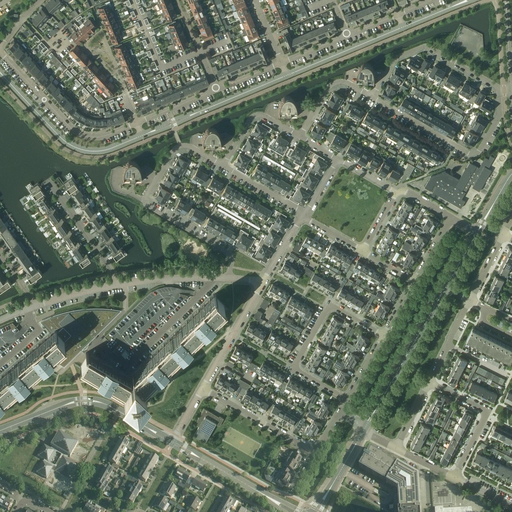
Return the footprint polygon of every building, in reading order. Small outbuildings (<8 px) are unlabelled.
[(53,13),(58,9),(50,0),(50,1),(45,5),(53,13)] [(50,0),(58,9),(59,10),(64,6),(59,0),(51,0),(50,0)] [(166,0),(157,4),(159,10),(171,5),(169,0),(166,0)] [(245,1),(244,1),(243,0),(233,4),(236,10),(246,6),(245,3),(245,2),(245,1)] [(271,7),(272,7),(273,9),(272,10),(282,6),(279,0),(271,4),(271,5),(271,6),(271,7)] [(388,8),(386,4),(388,3),(386,0),(378,0),(380,3),(383,11),(389,9),(389,8),(388,8)] [(380,3),(375,5),(379,14),(379,13),(383,11),(380,3)] [(101,15),(113,10),(112,7),(110,8),(108,5),(106,6),(105,4),(100,6),(101,8),(98,9),(101,15)] [(191,8),(193,13),(202,9),(200,4),(190,8),(191,8)] [(161,13),(162,15),(174,10),(171,5),(159,10),(161,9),(163,12),(161,13)] [(375,5),(370,6),(374,15),(378,13),(379,14),(375,5)] [(248,9),(247,9),(246,7),(247,6),(246,6),(236,10),(238,16),(249,12),(248,12),(249,11),(248,10),(248,9)] [(274,14),(275,15),(284,12),(282,6),(272,10),(273,10),(274,12),(274,13),(274,14)] [(370,6),(366,8),(369,17),(374,15),(370,6)] [(366,8),(361,10),(364,19),(369,17),(366,8)] [(36,14),(45,22),(45,21),(49,17),(41,9),(37,14),(36,14)] [(194,18),(204,14),(202,9),(193,13),(195,18),(194,18)] [(101,15),(103,20),(115,15),(113,10),(101,15)] [(176,16),(174,10),(162,15),(163,17),(165,17),(166,20),(169,19),(170,21),(174,19),(173,17),(176,16)] [(361,10),(356,12),(360,21),(364,19),(361,10)] [(249,13),(249,12),(238,16),(241,22),(251,18),(250,15),(250,14),(249,13)] [(276,18),(277,19),(278,21),(277,21),(287,17),(284,12),(275,15),(276,16),(275,17),(276,18)] [(350,12),(343,15),(346,22),(348,21),(350,24),(349,25),(355,23),(351,14),(350,12)] [(356,12),(351,14),(355,23),(360,21),(356,12)] [(45,22),(36,14),(36,15),(32,19),(34,21),(32,23),(36,26),(38,25),(40,27),(44,22),(45,22)] [(195,18),(197,23),(206,20),(204,14),(194,18),(195,18)] [(103,20),(105,26),(117,21),(116,18),(114,19),(113,16),(115,15),(103,20)] [(280,26),(280,27),(289,23),(287,17),(277,21),(277,22),(278,21),(279,24),(279,25),(279,26),(280,26)] [(88,18),(83,23),(91,32),(96,27),(94,25),(95,24),(92,21),(91,22),(88,18)] [(252,21),(251,19),(252,18),(251,18),(241,22),(243,28),(244,29),(254,24),(253,24),(254,24),(254,23),(254,22),(253,22),(253,21),(252,21)] [(337,30),(334,22),(336,21),(335,18),(328,21),(329,24),(332,32),(338,30),(338,29),(337,30)] [(199,29),(208,25),(206,20),(197,23),(199,28),(199,29)] [(117,21),(105,26),(108,31),(120,26),(118,23),(117,21)] [(168,30),(169,32),(181,27),(178,22),(176,23),(175,21),(170,23),(171,25),(168,26),(170,29),(168,30)] [(84,25),(80,28),(87,36),(91,32),(83,23),(84,25)] [(254,25),(254,24),(244,29),(243,28),(242,29),(244,35),(246,34),(246,35),(256,30),(255,28),(255,27),(255,26),(255,25),(254,25)] [(329,24),(324,26),(328,35),(328,34),(332,32),(329,24)] [(201,34),(211,30),(208,25),(199,29),(202,34),(201,34)] [(120,26),(108,31),(110,37),(122,32),(121,30),(120,26)] [(169,32),(171,38),(183,33),(181,27),(169,32)] [(75,31),(74,31),(83,40),(87,36),(80,28),(76,32),(75,31)] [(295,49),(295,48),(291,39),(287,28),(281,31),(289,49),(290,48),(291,50),(295,49)] [(213,36),(211,30),(201,34),(202,34),(204,39),(213,36)] [(258,33),(257,33),(256,31),(257,31),(257,30),(256,30),(246,35),(249,41),(259,37),(258,36),(259,35),(259,34),(258,34),(258,33)] [(83,40),(74,31),(70,35),(78,44),(83,40)] [(123,34),(122,32),(110,37),(112,42),(115,41),(116,43),(120,41),(120,39),(122,38),(121,35),(123,34)] [(171,38),(173,43),(185,38),(183,33),(171,38)] [(307,33),(302,35),(306,43),(311,41),(311,42),(307,33)] [(302,35),(298,37),(301,46),(302,46),(301,45),(306,43),(302,35)] [(298,37),(291,39),(295,48),(301,45),(301,46),(298,37)] [(185,38),(173,43),(174,46),(176,45),(178,48),(180,47),(181,49),(186,47),(185,45),(188,44),(185,38)] [(12,52),(21,44),(17,39),(16,41),(14,39),(10,43),(12,45),(8,48),(8,47),(8,48),(12,52)] [(255,42),(259,53),(263,61),(263,62),(268,60),(267,58),(268,57),(260,39),(255,42)] [(115,48),(117,54),(129,49),(127,43),(122,45),(121,43),(116,45),(117,47),(115,48)] [(12,52),(16,57),(26,48),(21,44),(12,52)] [(69,52),(73,57),(80,50),(76,46),(69,52)] [(26,48),(16,57),(20,61),(30,53),(26,48)] [(117,54),(119,60),(131,54),(129,49),(117,54)] [(73,57),(77,61),(84,54),(80,50),(73,57)] [(20,61),(25,65),(32,59),(34,57),(30,53),(20,61)] [(258,63),(263,61),(259,53),(255,54),(259,64),(259,63),(258,63)] [(77,61),(81,65),(88,58),(84,54),(77,61)] [(134,60),(133,58),(131,54),(119,60),(122,65),(134,60)] [(258,64),(259,64),(255,54),(250,56),(254,65),(258,63),(258,64)] [(249,67),(254,65),(250,56),(245,58),(249,67)] [(92,63),(88,58),(81,65),(85,69),(83,71),(92,63)] [(249,68),(249,67),(245,58),(241,60),(244,69),(249,67),(249,68)] [(25,65),(29,70),(36,63),(32,59),(25,65)] [(418,72),(419,70),(418,70),(423,62),(417,59),(416,62),(411,59),(410,59),(407,63),(408,63),(408,64),(412,67),(411,68),(418,72)] [(425,76),(429,69),(427,67),(430,62),(429,62),(430,61),(426,59),(425,60),(425,59),(423,62),(418,70),(419,70),(423,73),(423,74),(425,76)] [(122,65),(124,71),(136,66),(135,62),(134,60),(122,65)] [(241,60),(236,62),(240,71),(239,71),(244,69),(241,60)] [(29,70),(33,74),(40,67),(40,68),(42,66),(38,61),(36,63),(29,70)] [(239,71),(240,71),(236,62),(231,64),(235,73),(239,71)] [(83,71),(87,75),(96,67),(92,63),(83,71)] [(357,75),(357,77),(356,83),(357,83),(357,82),(362,83),(362,84),(363,84),(363,83),(368,83),(367,84),(368,84),(368,83),(374,84),(374,85),(375,79),(375,76),(375,74),(374,72),(374,71),(373,69),(372,67),(372,66),(371,65),(369,64),(368,64),(367,63),(366,64),(365,64),(364,64),(362,65),(361,66),(361,67),(360,68),(359,70),(358,72),(357,75)] [(231,64),(226,66),(230,75),(233,74),(235,73),(231,64)] [(225,77),(222,68),(217,70),(215,65),(211,67),(214,74),(218,73),(220,78),(219,79),(220,79),(225,77)] [(429,76),(433,79),(440,68),(439,68),(440,67),(436,65),(435,66),(435,65),(432,70),(429,69),(425,76),(428,77),(429,76)] [(124,71),(126,76),(138,71),(136,66),(124,71)] [(226,66),(222,68),(225,77),(230,75),(226,66)] [(33,74),(37,79),(44,72),(40,68),(40,67),(33,74)] [(89,74),(93,78),(100,71),(96,67),(87,75),(89,74)] [(394,73),(404,80),(407,75),(409,76),(410,73),(403,69),(401,71),(396,68),(396,69),(395,69),(393,72),(394,73)] [(440,85),(444,77),(442,76),(445,70),(442,68),(441,69),(440,68),(433,79),(438,82),(438,83),(440,84),(440,85)] [(95,83),(104,75),(100,71),(93,78),(96,82),(95,83)] [(126,76),(129,82),(139,77),(141,77),(139,73),(138,71),(126,76)] [(37,79),(41,83),(48,76),(44,72),(37,79)] [(396,82),(394,84),(402,88),(401,88),(403,86),(402,85),(404,80),(394,73),(393,74),(394,74),(393,75),(392,74),(392,75),(390,78),(396,82)] [(444,85),(449,88),(455,76),(450,73),(447,79),(444,77),(440,85),(443,86),(444,85)] [(199,77),(200,79),(201,79),(204,87),(209,85),(205,74),(199,77)] [(95,83),(99,87),(107,79),(104,75),(95,83)] [(41,83),(45,87),(53,81),(48,76),(41,83)] [(455,94),(460,86),(457,85),(460,79),(455,76),(449,88),(453,90),(453,92),(455,93),(455,94)] [(141,77),(139,77),(129,82),(131,87),(143,82),(142,80),(141,77)] [(195,78),(190,80),(194,91),(199,89),(196,81),(196,80),(195,78)] [(99,87),(103,92),(111,83),(107,79),(99,87)] [(200,79),(196,80),(196,81),(199,89),(204,87),(201,79),(200,79)] [(185,82),(186,85),(186,84),(190,92),(194,91),(190,80),(185,82)] [(45,87),(49,92),(57,85),(56,85),(53,81),(45,87)] [(459,94),(464,96),(470,85),(470,86),(469,85),(469,84),(465,82),(462,88),(460,86),(455,94),(455,93),(458,95),(459,94)] [(49,92),(53,96),(62,88),(58,83),(56,85),(57,85),(49,92)] [(116,88),(111,83),(103,92),(107,97),(111,93),(112,95),(115,91),(114,90),(116,88)] [(385,88),(385,89),(396,95),(399,90),(400,91),(401,88),(402,89),(402,88),(394,84),(393,86),(387,83),(385,87),(385,86),(385,87),(386,87),(385,89),(385,88)] [(176,86),(177,88),(180,96),(185,94),(182,86),(181,84),(176,86)] [(186,85),(182,86),(185,94),(190,92),(186,84),(186,85)] [(470,102),(475,95),(472,93),(475,88),(474,88),(475,87),(471,85),(471,86),(470,85),(464,96),(468,99),(468,101),(470,102)] [(53,96),(57,101),(66,92),(62,88),(53,96)] [(177,88),(172,90),(176,98),(180,96),(177,88)] [(396,95),(385,89),(384,89),(381,92),(382,93),(382,94),(387,97),(385,99),(393,104),(393,103),(394,101),(393,100),(396,95)] [(167,90),(162,92),(166,102),(171,100),(167,90)] [(167,90),(171,100),(176,98),(172,90),(168,92),(167,90)] [(474,102),(478,105),(479,105),(483,97),(485,94),(484,94),(485,93),(481,91),(481,92),(480,91),(477,96),(475,95),(470,102),(471,102),(473,104),(474,102)] [(57,101),(61,105),(71,97),(66,92),(57,101)] [(162,92),(157,94),(161,104),(166,102),(162,92)] [(332,94),(331,97),(341,103),(344,98),(343,97),(343,96),(343,95),(341,94),(340,95),(339,95),(334,92),(333,94),(332,94)] [(157,94),(153,96),(157,106),(161,104),(157,94)] [(153,96),(148,98),(152,108),(157,106),(153,96)] [(285,97),(283,98),(282,99),(281,100),(280,102),(279,104),(279,106),(278,108),(278,111),(278,117),(279,117),(279,116),(284,116),(284,117),(285,117),(285,116),(290,116),(290,117),(290,116),(296,116),(296,117),(296,111),(296,108),(296,106),(295,104),(295,103),(294,102),(293,100),(292,99),(291,98),(290,97),(289,97),(287,96),(286,96),(285,97)] [(400,107),(405,110),(411,99),(406,96),(400,107)] [(61,105),(65,109),(73,103),(75,101),(71,97),(61,105)] [(330,103),(329,106),(336,110),(341,103),(331,97),(329,100),(330,100),(328,102),(330,103)] [(479,105),(478,105),(477,107),(484,111),(485,109),(489,111),(490,111),(491,111),(493,107),(492,107),(492,106),(487,103),(489,100),(483,97),(479,105)] [(148,98),(143,100),(147,110),(152,108),(148,98)] [(405,110),(409,112),(415,102),(411,99),(405,110)] [(147,110),(143,100),(138,102),(141,108),(138,110),(139,113),(139,114),(147,110)] [(409,112),(414,115),(420,105),(415,102),(409,112)] [(65,109),(70,114),(77,107),(77,106),(77,107),(73,103),(65,109)] [(348,114),(353,117),(359,107),(356,105),(355,106),(353,104),(353,105),(350,104),(346,112),(348,113),(348,114)] [(414,115),(419,118),(425,107),(420,105),(414,115)] [(324,109),(322,112),(333,118),(335,113),(336,110),(329,106),(327,108),(326,108),(325,110),(324,109)] [(82,111),(77,107),(70,114),(70,113),(72,115),(71,115),(76,119),(82,111)] [(359,107),(353,117),(358,120),(358,119),(361,120),(365,113),(363,111),(363,110),(361,109),(362,108),(359,107)] [(419,118),(423,121),(428,112),(430,110),(425,107),(419,118)] [(123,116),(120,109),(115,111),(116,114),(120,122),(128,118),(126,115),(123,116)] [(87,113),(82,111),(76,119),(78,120),(83,123),(86,117),(87,113)] [(111,114),(111,115),(115,124),(120,122),(116,114),(115,111),(111,113),(111,114)] [(475,115),(473,119),(483,126),(484,125),(485,126),(487,122),(486,121),(481,118),(483,115),(475,111),(476,111),(474,114),(475,115)] [(321,118),(320,121),(327,125),(329,123),(330,123),(333,118),(322,112),(321,115),(322,116),(320,118),(321,118)] [(367,124),(372,116),(370,114),(371,114),(368,112),(363,121),(367,124)] [(423,121),(428,123),(433,115),(428,112),(423,121)] [(83,123),(86,123),(85,124),(91,126),(93,115),(87,113),(86,117),(83,123)] [(428,123),(433,126),(439,115),(434,113),(433,115),(428,123)] [(105,116),(106,119),(107,126),(107,125),(109,125),(110,125),(115,124),(111,115),(111,114),(107,115),(105,116)] [(99,116),(93,115),(91,126),(91,125),(93,125),(93,126),(99,127),(99,116)] [(433,126),(437,129),(443,118),(439,115),(433,126)] [(101,116),(99,116),(99,127),(99,126),(101,126),(107,126),(106,119),(102,119),(101,116)] [(367,124),(372,127),(377,117),(375,116),(374,117),(372,116),(367,124)] [(372,127),(377,129),(382,121),(380,120),(380,119),(377,117),(372,127)] [(437,129),(442,131),(447,123),(448,121),(443,118),(437,129)] [(467,126),(474,130),(475,128),(481,131),(483,128),(484,128),(482,127),(483,126),(473,119),(470,124),(468,124),(467,126)] [(315,124),(313,127),(323,133),(327,125),(320,121),(318,123),(317,123),(316,125),(315,124)] [(382,121),(377,129),(382,132),(387,123),(384,121),(384,122),(382,121)] [(254,128),(265,135),(267,130),(269,131),(271,128),(262,123),(263,124),(262,126),(257,123),(254,128)] [(442,131),(447,134),(451,126),(447,123),(442,131)] [(383,133),(388,136),(393,128),(391,126),(389,124),(383,133)] [(451,126),(447,134),(451,137),(456,128),(451,126)] [(467,130),(464,134),(475,141),(475,140),(475,139),(476,140),(477,140),(476,139),(478,136),(473,133),(474,130),(467,126),(466,126),(467,126),(465,129),(467,130)] [(323,133),(313,127),(311,130),(312,131),(311,133),(316,136),(316,138),(317,138),(319,138),(320,138),(323,133)] [(203,140),(202,143),(202,149),(203,149),(203,148),(209,148),(209,149),(209,148),(214,148),(214,149),(214,148),(220,148),(220,142),(220,140),(220,138),(219,135),(219,134),(218,133),(217,131),(216,130),(215,129),(213,128),(212,128),(211,128),(210,128),(209,128),(208,129),(207,129),(206,131),(205,132),(204,133),(203,135),(203,138),(203,140)] [(254,139),(262,143),(260,142),(262,139),(261,139),(264,134),(265,135),(254,128),(251,133),(256,136),(254,139)] [(388,136),(393,138),(398,129),(395,128),(395,129),(393,128),(388,136)] [(393,138),(397,141),(402,133),(400,132),(401,131),(398,129),(393,138)] [(332,145),(335,147),(341,137),(336,134),(333,133),(329,141),(331,142),(331,143),(333,144),(332,145)] [(397,141),(398,141),(396,143),(401,146),(402,144),(407,135),(405,133),(404,134),(402,133),(397,141)] [(475,141),(464,134),(461,139),(460,139),(458,141),(465,146),(467,143),(472,146),(472,145),(473,146),(475,142),(474,141),(475,141)] [(267,146),(275,151),(283,138),(278,135),(275,140),(272,139),(273,138),(273,137),(267,146)] [(402,144),(407,147),(412,138),(410,137),(410,136),(407,135),(402,144)] [(341,148),(344,149),(348,142),(346,140),(341,137),(335,147),(338,149),(339,148),(341,149),(341,148)] [(262,143),(254,139),(253,141),(248,138),(245,143),(256,150),(259,145),(260,146),(262,143)] [(283,138),(275,151),(283,155),(288,146),(287,147),(285,146),(288,141),(283,138)] [(412,138),(407,147),(406,149),(410,151),(411,149),(417,140),(414,139),(414,140),(412,138)] [(411,149),(416,152),(421,144),(419,143),(419,142),(417,140),(411,149)] [(348,154),(350,156),(356,145),(351,142),(351,143),(348,142),(344,149),(346,151),(346,152),(348,153),(348,154)] [(246,154),(252,157),(254,154),(253,154),(252,154),(255,149),(256,150),(245,143),(242,148),(247,151),(246,154)] [(416,152),(421,155),(426,146),(423,144),(423,145),(421,144),(416,152)] [(361,148),(356,145),(350,156),(353,157),(354,156),(356,158),(357,157),(359,158),(363,150),(361,149),(361,148)] [(295,158),(300,148),(295,146),(293,151),(290,149),(291,148),(290,148),(286,155),(290,157),(289,156),(290,156),(295,158)] [(421,155),(425,157),(430,149),(428,148),(429,147),(426,146),(421,155)] [(300,148),(295,158),(293,161),(301,166),(301,165),(306,157),(305,158),(303,156),(305,151),(300,148)] [(425,157),(426,158),(424,160),(429,162),(430,160),(435,151),(433,150),(432,150),(430,149),(425,157)] [(367,160),(370,161),(373,157),(375,154),(371,152),(370,153),(364,150),(363,150),(359,158),(358,160),(365,164),(367,160)] [(430,160),(435,163),(435,162),(439,164),(443,158),(439,156),(440,155),(438,154),(438,153),(435,151),(430,160)] [(236,158),(247,165),(247,164),(246,164),(249,159),(250,160),(252,157),(246,154),(244,156),(239,153),(236,158)] [(313,163),(323,169),(326,164),(321,161),(323,158),(324,159),(315,153),(313,157),(316,158),(313,163)] [(378,164),(381,166),(384,161),(385,159),(382,157),(381,158),(376,155),(375,157),(373,157),(370,161),(368,166),(374,169),(378,164)] [(174,161),(185,167),(188,162),(186,161),(188,159),(182,156),(181,158),(178,157),(178,158),(176,158),(174,161)] [(445,171),(431,176),(425,187),(461,208),(465,201),(462,199),(470,183),(473,185),(472,187),(479,191),(491,170),(488,168),(494,158),(491,156),(489,159),(485,157),(479,167),(470,162),(466,169),(465,169),(459,179),(445,171)] [(247,165),(236,158),(233,163),(238,166),(237,169),(236,168),(245,173),(247,170),(246,170),(245,169),(247,165)] [(123,173),(123,175),(123,181),(129,180),(129,181),(134,180),(134,181),(135,181),(135,180),(140,180),(140,181),(141,181),(141,175),(141,173),(140,170),(140,168),(139,166),(138,164),(137,163),(136,162),(135,162),(134,161),(133,161),(132,161),(131,161),(130,161),(129,162),(128,162),(127,163),(126,164),(125,166),(124,168),(123,170),(123,173)] [(182,172),(185,167),(174,161),(172,165),(173,165),(173,167),(175,168),(174,171),(179,174),(181,171),(182,172)] [(390,165),(384,161),(381,166),(378,171),(385,176),(388,170),(391,172),(393,168),(395,164),(392,162),(390,165)] [(256,177),(263,166),(258,163),(252,174),(256,177)] [(323,169),(313,163),(311,168),(310,167),(310,166),(308,170),(314,173),(315,171),(320,174),(323,169)] [(403,174),(408,177),(414,167),(409,163),(403,174)] [(262,168),(256,177),(261,179),(266,171),(267,169),(263,166),(262,168)] [(192,177),(197,180),(203,170),(200,168),(199,169),(197,168),(196,171),(193,169),(190,175),(193,176),(192,177)] [(400,173),(393,168),(391,172),(388,177),(395,181),(400,173)] [(305,178),(315,184),(318,179),(313,176),(314,173),(308,170),(306,169),(302,176),(305,178)] [(201,184),(204,186),(209,178),(206,177),(207,174),(206,173),(207,172),(203,170),(197,180),(202,183),(201,184)] [(168,173),(166,176),(176,182),(179,177),(178,177),(179,174),(174,171),(172,173),(170,172),(169,173),(168,173)] [(261,179),(266,182),(271,173),(266,171),(261,179)] [(266,182),(270,185),(277,174),(272,172),(271,173),(266,182)] [(270,185),(275,188),(280,179),(281,177),(277,174),(270,185)] [(166,183),(165,186),(170,189),(172,187),(173,187),(176,182),(166,176),(164,180),(165,180),(164,182),(166,183)] [(207,186),(212,189),(218,179),(215,177),(214,178),(212,177),(211,179),(209,178),(204,186),(207,188),(207,186)] [(68,191),(77,186),(71,178),(63,183),(64,186),(63,186),(67,192),(68,192),(69,192),(68,191)] [(301,182),(299,185),(305,188),(307,186),(312,189),(315,184),(305,178),(302,183),(301,182)] [(218,179),(212,189),(217,192),(216,193),(219,195),(224,187),(221,185),(223,183),(221,182),(222,181),(218,179)] [(275,188),(280,190),(285,182),(280,179),(275,188)] [(285,182),(280,190),(285,193),(290,184),(285,182)] [(43,192),(44,191),(40,185),(39,186),(37,184),(28,190),(34,198),(35,198),(35,197),(43,192)] [(298,188),(295,192),(306,199),(309,194),(304,191),(305,188),(299,185),(297,184),(295,187),(296,187),(298,188)] [(221,195),(225,197),(231,187),(227,185),(221,195)] [(72,197),(74,199),(82,194),(77,186),(68,191),(69,192),(68,192),(72,197)] [(159,188),(157,191),(167,197),(170,193),(171,193),(173,191),(170,189),(165,186),(163,188),(161,187),(160,189),(159,188)] [(225,197),(228,199),(234,189),(231,187),(225,197)] [(234,189),(228,199),(231,201),(233,199),(232,199),(237,191),(234,189)] [(167,197),(157,191),(155,195),(156,196),(155,197),(157,199),(156,201),(164,206),(166,203),(164,202),(167,197)] [(232,199),(233,199),(236,201),(241,193),(237,191),(232,199)] [(49,200),(43,192),(35,197),(35,198),(34,198),(40,206),(41,206),(40,205),(49,200)] [(306,199),(295,192),(292,197),(290,196),(291,196),(290,196),(289,199),(298,204),(297,203),(298,201),(303,204),(306,199)] [(244,195),(241,193),(236,201),(235,203),(238,205),(244,195)] [(74,199),(80,207),(88,201),(82,194),(74,199)] [(243,205),(247,197),(244,195),(238,205),(242,207),(243,205)] [(175,210),(179,212),(185,202),(180,199),(181,198),(178,196),(173,204),(176,205),(174,208),(176,209),(175,210)] [(243,205),(246,207),(251,199),(247,197),(243,205)] [(254,201),(251,199),(246,207),(245,209),(248,211),(250,209),(249,209),(254,201)] [(40,206),(46,214),(46,213),(54,207),(49,200),(40,205),(41,206),(40,206)] [(80,207),(84,213),(92,207),(88,201),(80,207)] [(250,209),(253,211),(258,203),(254,201),(249,209),(250,209)] [(401,206),(410,211),(411,209),(412,206),(404,201),(401,206)] [(186,211),(188,213),(192,207),(189,206),(190,205),(185,202),(179,212),(182,214),(183,213),(184,214),(186,211)] [(253,211),(256,213),(261,205),(258,203),(253,211)] [(256,213),(260,215),(264,207),(261,205),(256,213)] [(410,211),(401,206),(398,212),(406,217),(407,217),(408,214),(407,214),(409,211),(410,211)] [(46,214),(50,220),(50,219),(58,213),(54,207),(46,213),(46,214)] [(84,213),(88,219),(96,213),(92,207),(84,213)] [(190,219),(194,221),(200,211),(195,208),(194,209),(192,207),(188,213),(191,214),(190,217),(191,218),(190,219)] [(260,215),(263,217),(268,209),(264,207),(260,215)] [(268,209),(263,217),(266,219),(271,211),(268,209)] [(200,211),(194,221),(197,223),(198,222),(200,223),(201,220),(204,222),(208,214),(205,212),(205,213),(200,211)] [(275,219),(275,220),(286,226),(288,221),(283,218),(285,216),(286,216),(277,211),(275,214),(277,215),(275,219)] [(406,217),(398,212),(395,217),(403,222),(404,222),(405,220),(404,219),(406,217)] [(50,220),(54,226),(54,225),(62,219),(58,213),(50,219),(50,220)] [(88,219),(92,225),(100,219),(96,213),(88,219)] [(426,222),(434,227),(437,221),(427,216),(426,218),(428,219),(426,222)] [(207,227),(212,219),(209,217),(204,225),(207,227)] [(394,228),(400,231),(401,228),(400,228),(402,225),(401,225),(403,222),(395,217),(392,223),(395,225),(394,228)] [(54,226),(58,231),(66,225),(62,219),(54,225),(54,226)] [(92,225),(96,231),(104,225),(100,219),(92,225)] [(207,227),(211,229),(216,221),(212,219),(207,227)] [(283,231),(286,226),(275,220),(273,224),(272,223),(270,227),(276,230),(278,228),(283,231)] [(211,229),(214,231),(219,223),(216,221),(211,229)] [(434,227),(426,222),(424,225),(422,224),(421,227),(416,224),(414,227),(425,234),(427,230),(431,233),(434,227)] [(214,231),(217,233),(222,225),(219,223),(214,231)] [(58,231),(62,237),(63,237),(62,237),(71,231),(66,225),(58,231)] [(96,231),(100,237),(108,231),(104,225),(96,231)] [(217,233),(221,235),(226,227),(222,225),(217,233)] [(221,235),(224,237),(230,227),(227,225),(226,227),(221,235)] [(0,234),(1,236),(9,230),(6,227),(0,231),(0,234)] [(224,237),(228,239),(233,229),(230,227),(224,237)] [(275,233),(276,230),(270,227),(268,230),(269,231),(267,235),(277,240),(280,236),(275,233)] [(425,234),(414,227),(412,230),(417,233),(416,236),(417,237),(416,240),(424,245),(427,239),(423,237),(425,234)] [(386,233),(394,238),(396,236),(395,236),(397,232),(398,233),(400,231),(394,228),(393,230),(389,228),(386,233)] [(237,231),(233,229),(228,239),(231,241),(237,231)] [(241,247),(249,232),(248,231),(247,233),(240,229),(235,238),(236,237),(239,239),(236,244),(241,247)] [(1,236),(3,239),(4,240),(12,234),(9,230),(1,236)] [(62,237),(67,243),(75,237),(71,231),(62,237),(63,237),(62,237)] [(100,237),(104,242),(113,237),(108,231),(100,237)] [(394,238),(386,233),(382,239),(391,244),(393,241),(392,241),(394,238)] [(3,239),(1,241),(2,243),(4,241),(6,244),(15,238),(12,234),(4,240),(3,239)] [(274,246),(277,240),(267,235),(266,235),(264,238),(262,237),(260,241),(268,245),(269,243),(274,246)] [(247,236),(241,247),(246,250),(249,245),(251,246),(250,247),(255,238),(252,236),(251,239),(247,236)] [(297,241),(292,249),(298,252),(302,246),(304,247),(305,245),(308,247),(308,248),(313,239),(307,236),(306,238),(304,237),(302,240),(300,239),(298,242),(297,241)] [(67,243),(71,249),(71,248),(79,243),(75,237),(67,243)] [(104,242),(108,248),(117,243),(113,237),(104,242)] [(6,244),(9,247),(9,248),(17,242),(15,238),(6,244)] [(313,251),(319,242),(313,239),(308,248),(310,249),(311,248),(313,250),(313,251)] [(391,244),(382,239),(379,244),(388,249),(389,247),(389,246),(390,244),(391,244)] [(404,245),(415,251),(417,248),(421,250),(424,245),(416,240),(414,243),(412,242),(411,244),(406,241),(404,245)] [(266,248),(268,245),(260,241),(257,244),(260,245),(257,249),(269,255),(271,251),(266,248)] [(9,247),(6,249),(7,251),(10,249),(12,252),(20,246),(17,242),(9,248),(9,247)] [(319,242),(313,251),(316,252),(316,251),(319,253),(319,254),(321,255),(325,250),(322,248),(324,245),(319,242)] [(71,249),(75,255),(75,254),(83,249),(79,243),(71,248),(71,249)] [(108,248),(113,254),(121,248),(117,243),(108,248)] [(388,249),(379,244),(376,250),(385,255),(386,252),(387,249),(388,249)] [(331,257),(336,248),(330,245),(327,251),(325,250),(321,255),(324,257),(326,254),(328,255),(331,256),(331,257)] [(415,251),(404,245),(402,248),(407,251),(406,253),(407,254),(405,257),(414,262),(417,256),(413,254),(415,251)] [(12,252),(14,255),(15,256),(23,250),(20,246),(12,252)] [(121,248),(113,254),(116,258),(124,253),(121,248)] [(337,260),(342,252),(336,248),(331,257),(334,259),(334,258),(337,260),(336,260),(337,260)] [(87,255),(83,249),(75,254),(75,255),(79,260),(87,255)] [(255,253),(253,252),(251,256),(260,261),(259,260),(260,258),(265,261),(269,255),(257,249),(255,253)] [(14,255),(12,257),(13,259),(15,257),(18,260),(26,254),(23,250),(15,256),(14,255)] [(342,263),(347,255),(342,252),(337,260),(339,262),(339,261),(342,263)] [(18,260),(20,263),(20,264),(29,258),(26,254),(18,260)] [(87,255),(79,260),(82,264),(90,259),(87,255)] [(349,269),(353,263),(350,262),(353,258),(347,255),(342,263),(344,265),(345,264),(348,266),(347,268),(349,269)] [(414,262),(405,257),(404,261),(402,260),(400,262),(410,268),(414,262)] [(20,263),(17,265),(18,267),(21,265),(23,268),(31,262),(29,258),(20,264),(20,263)] [(511,264),(511,263),(504,259),(501,265),(510,269),(511,264)] [(352,271),(353,270),(358,273),(363,264),(358,261),(355,265),(353,263),(349,269),(345,277),(349,279),(353,271),(352,271)] [(23,268),(25,271),(26,272),(34,266),(31,262),(23,268)] [(286,273),(291,265),(288,263),(288,264),(285,262),(280,270),(286,273)] [(363,276),(369,267),(363,264),(358,273),(363,276)] [(291,276),(296,268),(294,266),(293,267),(291,265),(286,273),(291,276)] [(510,269),(501,265),(498,271),(501,272),(500,275),(507,278),(508,276),(507,275),(510,269)] [(25,271),(23,273),(24,274),(26,273),(28,275),(29,276),(37,270),(34,266),(26,272),(25,271)] [(307,268),(304,266),(302,271),(299,269),(299,270),(296,268),(297,268),(296,268),(291,276),(297,280),(301,272),(304,274),(307,268)] [(369,279),(374,270),(369,267),(363,276),(366,277),(367,276),(369,278),(369,279)] [(28,275),(27,276),(30,281),(41,273),(38,269),(37,270),(29,276),(28,275)] [(377,284),(382,276),(379,275),(380,274),(374,270),(369,279),(371,281),(372,280),(375,281),(375,282),(377,284)] [(315,284),(320,276),(320,275),(320,276),(317,274),(318,274),(315,272),(312,271),(309,276),(312,278),(310,281),(315,284)] [(507,278),(500,275),(499,277),(496,276),(493,282),(501,286),(504,280),(506,281),(507,278)] [(320,276),(315,284),(321,287),(326,279),(325,279),(323,278),(323,277),(320,276)] [(345,278),(342,276),(336,285),(334,284),(334,283),(332,282),(326,291),(332,294),(334,290),(337,291),(345,278)] [(7,278),(6,280),(0,283),(0,290),(10,283),(7,278)] [(345,285),(348,279),(345,278),(337,291),(339,293),(337,297),(342,300),(348,291),(342,288),(344,284),(345,285)] [(326,291),(332,282),(331,282),(328,281),(329,280),(326,279),(321,287),(326,291)] [(501,286),(493,282),(490,287),(499,291),(501,286)] [(273,296),(278,287),(272,284),(267,293),(273,296)] [(388,290),(396,295),(399,289),(389,284),(388,286),(390,287),(388,290)] [(194,294),(194,291),(171,286),(164,286),(157,288),(151,291),(146,296),(104,336),(125,357),(189,296),(193,296),(194,294)] [(279,299),(284,290),(278,287),(273,296),(275,297),(276,297),(279,298),(278,299),(279,299)] [(499,291),(490,287),(487,293),(496,297),(499,291)] [(284,290),(279,299),(281,300),(284,302),(289,294),(284,290)] [(396,295),(388,290),(386,294),(384,293),(383,295),(378,292),(376,295),(387,302),(389,299),(393,301),(396,295)] [(348,303),(353,294),(350,293),(348,292),(348,291),(342,300),(348,303)] [(496,297),(487,293),(484,299),(493,303),(496,297)] [(145,387),(147,390),(148,390),(147,389),(149,387),(152,383),(153,384),(153,383),(155,381),(158,378),(159,378),(158,378),(160,376),(161,376),(161,375),(164,372),(166,370),(170,366),(172,364),(175,361),(176,361),(176,360),(178,359),(178,358),(181,355),(182,355),(184,353),(184,352),(187,349),(188,349),(187,349),(189,347),(190,347),(193,343),(193,344),(193,343),(195,341),(199,338),(201,336),(201,335),(204,332),(205,332),(207,330),(210,326),(210,327),(211,326),(210,326),(212,324),(213,324),(216,321),(218,319),(219,319),(218,318),(222,315),(224,313),(228,309),(214,295),(213,294),(213,295),(210,298),(204,304),(202,306),(201,306),(202,306),(199,310),(198,309),(192,315),(192,316),(191,317),(190,317),(190,318),(187,321),(181,327),(179,329),(178,329),(175,332),(169,338),(167,341),(167,340),(167,341),(164,344),(163,344),(160,347),(157,350),(158,350),(155,352),(152,355),(146,361),(144,363),(141,367),(140,366),(134,372),(135,373),(133,374),(132,374),(132,375),(134,377),(145,388),(145,387)] [(353,306),(359,297),(356,296),(356,297),(353,295),(353,294),(348,303),(353,306)] [(387,302),(376,295),(374,298),(379,301),(378,304),(379,305),(378,308),(386,313),(389,307),(385,305),(387,302)] [(292,309),(297,300),(291,297),(286,306),(289,307),(289,306),(292,308),(292,309)] [(361,299),(361,300),(358,298),(359,297),(353,306),(359,309),(360,309),(362,310),(365,304),(363,303),(364,301),(361,299)] [(297,312),(302,303),(297,300),(292,309),(294,310),(295,309),(298,311),(297,312)] [(497,308),(502,311),(506,302),(503,301),(500,306),(499,305),(497,308)] [(302,303),(297,312),(300,313),(303,314),(303,315),(308,307),(302,303)] [(308,307),(303,315),(302,317),(309,321),(313,313),(312,312),(313,310),(308,307)] [(386,313),(378,308),(376,311),(374,310),(373,313),(383,319),(386,313)] [(42,321),(41,322),(48,330),(50,333),(51,333),(52,334),(55,331),(64,341),(66,344),(68,345),(52,359),(53,360),(53,359),(57,362),(58,362),(62,365),(63,365),(64,366),(64,365),(65,365),(67,363),(68,361),(69,361),(70,360),(72,357),(73,357),(74,355),(76,353),(77,353),(80,349),(80,350),(81,349),(80,349),(82,347),(86,344),(88,342),(88,341),(89,341),(92,338),(94,336),(96,334),(100,330),(104,326),(108,322),(110,320),(111,319),(112,318),(114,316),(115,315),(116,314),(116,313),(119,311),(111,310),(107,309),(103,309),(102,309),(98,309),(95,309),(94,309),(91,309),(87,309),(84,310),(80,310),(77,310),(74,311),(73,311),(70,312),(67,312),(64,313),(61,314),(58,315),(55,316),(52,317),(49,318),(44,320),(43,320),(42,321)] [(346,320),(338,316),(336,319),(334,317),(331,323),(339,328),(341,326),(340,325),(342,322),(344,324),(346,320)] [(0,353),(27,330),(24,325),(19,330),(12,322),(1,327),(0,327),(0,353)] [(339,328),(331,323),(327,329),(336,333),(336,334),(338,331),(337,331),(339,328)] [(255,327),(256,326),(253,325),(250,324),(245,332),(251,335),(255,327)] [(255,327),(251,335),(256,338),(261,330),(261,329),(258,328),(258,329),(255,327)] [(471,332),(467,339),(468,339),(471,341),(475,343),(479,345),(480,345),(484,347),(484,348),(488,350),(489,350),(493,352),(497,354),(498,354),(502,356),(506,358),(506,359),(510,361),(511,361),(511,359),(511,358),(511,347),(473,328),(471,332)] [(336,333),(327,329),(324,334),(333,339),(335,336),(334,336),(336,333)] [(262,341),(267,333),(264,331),(264,332),(261,330),(256,338),(262,341)] [(0,404),(2,402),(3,402),(6,399),(7,399),(7,398),(9,397),(9,396),(12,393),(13,393),(15,391),(19,388),(21,386),(25,383),(25,382),(26,381),(27,381),(28,381),(27,380),(29,379),(31,377),(32,376),(33,375),(34,375),(35,374),(37,372),(38,371),(39,370),(40,370),(39,370),(41,368),(43,367),(44,366),(45,365),(46,365),(47,363),(49,362),(50,362),(49,361),(51,360),(52,360),(52,359),(68,345),(66,344),(64,341),(55,331),(52,334),(51,333),(44,339),(45,340),(39,345),(39,344),(38,344),(32,349),(32,350),(33,350),(27,355),(26,355),(26,354),(20,360),(20,361),(15,366),(14,365),(7,371),(8,371),(2,377),(2,376),(1,376),(0,376),(0,404)] [(272,343),(277,334),(275,333),(271,331),(267,340),(272,343)] [(278,346),(283,337),(280,336),(277,335),(278,334),(277,334),(272,343),(278,346)] [(329,348),(331,345),(330,345),(333,339),(324,334),(321,340),(325,342),(324,344),(329,348)] [(358,341),(366,345),(369,339),(359,334),(358,336),(360,337),(358,341)] [(283,349),(288,340),(286,339),(285,340),(283,338),(283,337),(278,346),(283,349)] [(288,340),(283,349),(289,352),(294,344),(291,342),(291,343),(288,341),(288,340)] [(366,345),(358,341),(356,344),(354,343),(353,345),(348,342),(346,346),(357,352),(359,349),(363,351),(366,345)] [(329,348),(324,344),(322,347),(318,344),(315,350),(324,355),(325,353),(325,352),(326,349),(328,350),(329,348)] [(357,352),(346,346),(344,349),(349,351),(346,357),(356,363),(359,357),(355,355),(357,352)] [(237,359),(242,350),(236,347),(231,356),(234,357),(237,358),(237,359)] [(242,362),(247,353),(242,350),(237,359),(239,360),(240,360),(242,361),(242,362)] [(324,355),(315,350),(312,355),(321,361),(322,358),(321,358),(323,355),(324,355)] [(80,367),(122,392),(123,390),(130,379),(127,377),(128,376),(126,375),(119,371),(116,370),(117,369),(116,369),(116,370),(112,367),(105,363),(102,362),(103,361),(102,361),(98,359),(91,354),(91,355),(88,353),(89,353),(88,353),(80,367)] [(247,353),(242,362),(245,363),(248,365),(250,361),(253,356),(247,353)] [(321,361),(312,355),(309,361),(317,366),(319,364),(318,363),(320,360),(321,361)] [(456,362),(464,366),(467,360),(459,356),(456,362)] [(343,360),(342,362),(337,359),(335,363),(347,369),(349,366),(353,369),(356,363),(346,357),(344,360),(343,360)] [(317,366),(309,361),(306,367),(314,372),(316,369),(315,369),(317,366)] [(464,366),(456,362),(453,368),(461,372),(464,366)] [(263,363),(260,367),(258,372),(260,374),(260,375),(262,376),(263,376),(263,375),(268,367),(263,363)] [(347,369),(335,363),(333,366),(337,368),(336,370),(339,372),(338,376),(346,380),(349,375),(345,372),(347,369)] [(269,378),(274,370),(268,367),(263,375),(266,377),(266,376),(269,378)] [(461,372),(453,368),(450,373),(459,378),(461,372)] [(274,382),(279,373),(274,370),(269,378),(271,380),(272,379),(274,381),(274,382)] [(282,387),(285,381),(282,380),(285,376),(279,373),(274,382),(277,383),(277,382),(280,384),(279,386),(282,387)] [(459,378),(450,373),(447,379),(449,380),(448,383),(454,386),(459,378)] [(147,390),(145,387),(145,388),(134,377),(132,375),(131,376),(128,376),(127,377),(130,379),(123,390),(122,392),(123,392),(122,393),(124,394),(132,399),(135,402),(136,401),(137,402),(139,398),(140,397),(145,392),(146,392),(145,392),(147,390)] [(220,387),(225,379),(223,377),(223,378),(219,376),(215,384),(220,387)] [(346,380),(338,376),(336,379),(334,378),(333,380),(343,386),(346,380)] [(226,391),(231,382),(228,380),(228,381),(225,379),(226,379),(225,379),(220,387),(226,391)] [(285,381),(282,387),(284,389),(285,388),(290,391),(295,382),(290,379),(287,383),(285,381)] [(231,382),(226,391),(231,394),(234,389),(236,385),(234,384),(231,383),(231,382)] [(296,394),(301,385),(295,382),(290,391),(296,394)] [(474,393),(478,386),(478,385),(472,382),(468,389),(474,393)] [(301,397),(306,388),(301,385),(296,394),(298,395),(299,395),(301,396),(301,397)] [(478,385),(478,386),(474,393),(481,396),(484,389),(485,388),(478,385)] [(306,388),(301,397),(304,398),(307,400),(308,398),(311,400),(314,394),(311,392),(312,391),(306,388)] [(485,388),(484,389),(481,396),(487,399),(491,392),(491,391),(485,388)] [(253,394),(253,393),(250,392),(247,391),(247,390),(245,389),(242,394),(244,395),(242,399),(248,402),(253,394)] [(491,391),(491,392),(487,399),(493,402),(497,394),(491,391)] [(253,405),(258,397),(256,395),(255,396),(253,394),(248,402),(253,405)] [(448,398),(439,394),(438,397),(436,396),(433,401),(441,406),(444,400),(446,401),(448,398)] [(259,408),(264,400),(261,398),(261,399),(258,397),(253,405),(259,408)] [(269,409),(273,403),(270,402),(269,403),(267,401),(266,402),(264,400),(259,408),(264,412),(267,407),(269,409)] [(320,408),(328,413),(332,407),(322,401),(320,404),(322,405),(320,408)] [(441,406),(433,401),(430,407),(438,411),(441,406)] [(275,417),(280,409),(279,408),(279,407),(276,405),(276,406),(275,406),(275,405),(273,403),(269,409),(272,410),(270,413),(275,417)] [(438,411),(430,407),(427,413),(436,417),(438,411)] [(199,426),(194,435),(205,441),(215,424),(219,426),(224,418),(219,416),(219,417),(204,408),(195,424),(199,426)] [(325,418),(328,413),(320,408),(318,411),(317,410),(315,412),(310,409),(308,413),(318,418),(320,415),(321,416),(325,418)] [(280,409),(275,417),(281,420),(286,411),(284,410),(283,410),(280,409)] [(286,411),(281,420),(287,423),(291,416),(292,414),(290,413),(286,411)] [(462,417),(470,421),(473,415),(465,411),(462,417)] [(319,419),(308,413),(307,416),(312,419),(310,421),(312,422),(310,425),(318,430),(322,424),(318,422),(319,419)] [(426,422),(433,426),(434,423),(435,424),(438,418),(436,417),(427,413),(424,418),(427,420),(426,422)] [(292,425),(295,427),(300,419),(296,417),(292,414),(291,416),(287,423),(292,426),(292,425)] [(459,423),(467,427),(470,421),(462,417),(459,423)] [(433,426),(426,422),(425,425),(422,423),(419,429),(427,433),(430,428),(432,429),(433,426)] [(456,430),(463,434),(467,427),(459,423),(456,430)] [(310,425),(308,424),(305,430),(306,431),(305,433),(311,437),(312,434),(315,436),(318,430),(310,425)] [(498,437),(501,430),(502,429),(495,426),(491,434),(498,437)] [(427,433),(419,429),(416,435),(424,439),(427,433)] [(501,430),(498,437),(504,440),(508,433),(502,429),(501,430)] [(452,436),(460,440),(463,434),(456,430),(452,436)] [(44,461),(45,461),(44,463),(43,462),(42,462),(36,473),(46,479),(50,473),(52,470),(54,472),(69,480),(77,466),(66,459),(65,458),(67,456),(68,456),(70,458),(78,444),(58,432),(50,446),(52,447),(53,448),(52,450),(51,449),(44,445),(37,457),(44,461)] [(424,439),(416,435),(413,440),(422,445),(424,439)] [(449,442),(457,446),(460,440),(452,436),(449,442)] [(129,443),(121,438),(118,444),(125,449),(129,443)] [(422,445),(413,440),(410,446),(419,451),(422,445)] [(446,448),(453,452),(454,452),(457,446),(449,442),(446,448)] [(125,449),(118,444),(115,450),(122,454),(125,449)] [(454,452),(453,452),(446,448),(443,455),(449,458),(451,459),(454,452)] [(365,458),(359,467),(381,480),(386,483),(392,473),(393,473),(397,466),(394,465),(395,464),(389,461),(389,460),(384,457),(384,456),(380,454),(380,455),(371,449),(368,453),(367,455),(366,455),(365,454),(364,457),(365,457),(365,458)] [(122,454),(115,450),(111,456),(119,460),(122,454)] [(293,451),(287,461),(297,467),(301,460),(300,459),(302,456),(293,451)] [(478,464),(483,455),(477,452),(472,461),(478,464)] [(158,460),(151,455),(147,461),(155,465),(158,460)] [(448,465),(451,459),(449,458),(443,455),(440,461),(439,464),(444,466),(446,464),(448,465)] [(484,467),(488,458),(483,455),(478,464),(484,467)] [(111,467),(117,470),(119,467),(116,465),(119,460),(111,456),(108,461),(113,464),(111,467)] [(489,469),(494,461),(488,458),(484,467),(489,469)] [(155,465),(147,461),(144,467),(152,471),(155,465)] [(287,461),(282,470),(288,474),(290,471),(294,473),(297,467),(287,461)] [(495,472),(499,463),(494,461),(489,469),(495,472)] [(501,475),(505,466),(499,463),(495,472),(501,475)] [(392,473),(386,483),(393,486),(394,487),(398,490),(398,494),(399,511),(421,511),(419,476),(406,469),(399,465),(398,464),(397,466),(393,473),(392,473)] [(117,470),(111,467),(110,469),(105,466),(102,472),(110,477),(113,471),(116,473),(117,470)] [(506,478),(511,469),(505,466),(501,475),(506,478)] [(152,471),(144,467),(141,473),(148,477),(152,471)] [(175,476),(179,478),(178,479),(182,481),(183,480),(186,482),(190,475),(179,469),(175,476)] [(287,477),(288,474),(282,470),(275,482),(281,486),(282,483),(287,486),(291,479),(287,477)] [(110,477),(102,472),(99,478),(106,483),(110,477)] [(148,477),(141,473),(138,478),(134,476),(133,479),(139,482),(140,480),(145,482),(148,477)] [(95,483),(97,484),(96,486),(95,488),(104,493),(106,489),(105,489),(108,483),(106,483),(99,478),(95,483)] [(199,490),(203,492),(207,485),(195,478),(192,485),(195,488),(199,490)] [(139,482),(133,479),(131,482),(134,483),(132,487),(129,486),(128,487),(131,489),(131,490),(131,489),(139,493),(142,488),(137,485),(139,482)] [(171,498),(176,488),(168,483),(162,493),(171,498)] [(131,490),(131,489),(129,492),(126,491),(125,493),(128,495),(135,499),(139,493),(131,489),(131,490)] [(128,495),(126,498),(122,497),(120,501),(126,505),(128,502),(132,505),(135,499),(128,495)] [(163,511),(168,502),(160,497),(154,506),(163,511)] [(200,502),(192,497),(188,504),(186,503),(185,506),(188,507),(195,511),(200,502)] [(230,508),(232,509),(236,501),(230,498),(229,500),(225,498),(222,504),(230,509),(230,508)] [(6,500),(2,508),(7,511),(12,504),(6,500)] [(91,511),(94,508),(88,505),(90,501),(86,500),(83,505),(86,507),(83,511),(91,511)]
